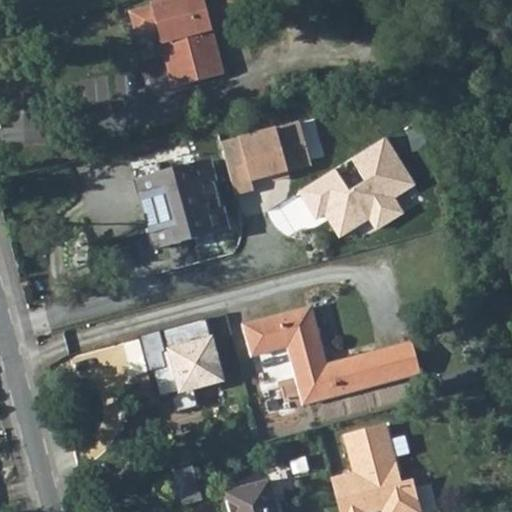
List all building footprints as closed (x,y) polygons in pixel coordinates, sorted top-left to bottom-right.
[(152,18),(130,24),(135,44),(157,38),(173,94),(223,80),(212,35),(241,26),(234,0),(226,0),(203,6),(201,1),(151,15),(152,18)] [(380,0),(352,0),(357,17),(384,10),(380,0)] [(302,129),(224,148),(237,199),(255,194),(253,185),(313,170),(302,129)] [(338,175),(302,198),(317,223),(331,215),(336,223),(331,226),(340,242),(371,223),(379,237),(406,221),(397,206),(418,193),(387,143),(351,166),(366,189),(352,198),(338,175)] [(214,181),(146,199),(164,266),(231,248),(214,181)] [(303,317),(242,333),(251,361),(281,354),(298,412),(362,395),(354,368),(320,377),(303,317)] [(207,324),(159,336),(169,373),(148,378),(155,403),(171,399),(175,418),(198,413),(193,393),(223,386),(207,324)] [(330,478),(338,511),(377,511),(382,511),(420,511),(412,477),(401,481),(388,424),(343,436),(352,472),(330,478)] [(187,501),(204,497),(200,481),(183,485),(187,501)] [(272,511),(265,486),(223,497),(227,511),(272,511)]
